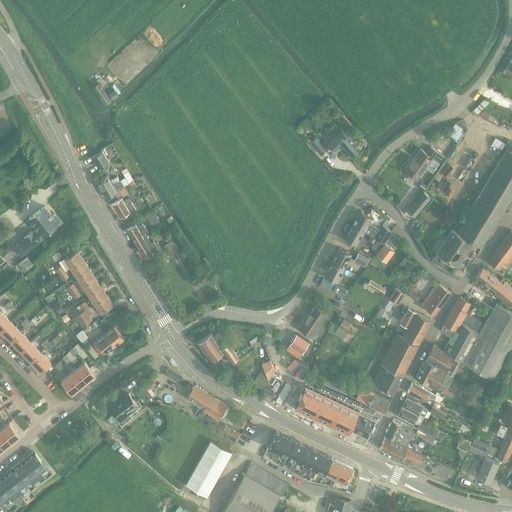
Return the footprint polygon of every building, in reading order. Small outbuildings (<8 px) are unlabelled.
[(105,105),(112,100),(99,82),(92,87),(105,105)] [(113,90),(109,93),(113,99),(118,96),(113,90)] [(351,156),(360,149),(341,126),(325,139),(333,150),(341,143),(351,156)] [(321,154),(327,149),(317,137),(310,142),(321,154)] [(502,149),(505,143),(496,137),(492,143),(502,149)] [(460,225),(456,231),(472,241),(481,247),(511,196),(511,143),(511,142),(471,207),(466,204),(460,213),(466,216),(461,223),(459,222),(458,224),(460,225)] [(407,172),(407,173),(410,175),(410,174),(417,179),(433,158),(439,163),(444,156),(437,151),(440,147),(435,143),(432,147),(427,154),(421,149),(411,161),(410,160),(403,169),(407,172)] [(92,157),(99,168),(109,162),(102,151),(92,157)] [(107,175),(97,182),(106,197),(113,192),(117,198),(123,194),(124,196),(128,193),(124,187),(125,187),(124,186),(134,179),(129,171),(123,174),(125,177),(120,180),(117,175),(110,180),(107,175)] [(423,182),(419,187),(424,191),(428,185),(423,182)] [(415,217),(431,198),(424,192),(408,212),(415,217)] [(119,218),(135,208),(128,197),(122,201),(121,198),(111,204),(119,218)] [(44,237),(43,236),(58,223),(44,206),(29,218),(37,228),(33,231),(32,231),(24,238),(25,238),(14,246),(21,255),(44,237)] [(153,210),(146,214),(152,224),(159,220),(153,210)] [(361,211),(353,224),(364,231),(370,234),(376,224),(370,220),(372,217),(361,211)] [(126,229),(135,244),(152,234),(150,231),(147,230),(143,224),(142,222),(136,225),(135,224),(126,229)] [(372,236),(377,239),(384,243),(392,231),(385,227),(387,224),(384,222),(378,233),(374,231),(371,235),(372,235),(372,236)] [(355,245),(364,231),(353,224),(344,238),(355,245)] [(436,253),(437,253),(457,266),(472,241),(456,231),(452,228),(436,253)] [(511,231),(511,230),(489,260),(489,261),(503,271),(511,259),(511,231)] [(154,237),(152,234),(135,244),(144,259),(153,253),(152,251),(156,248),(155,246),(157,246),(153,240),(154,237)] [(163,245),(170,255),(179,249),(172,239),(163,245)] [(387,261),(395,250),(385,243),(377,254),(387,261)] [(339,248),(332,262),(343,268),(351,254),(339,248)] [(63,258),(94,303),(106,295),(76,250),(63,258)] [(373,258),(370,257),(369,258),(359,252),(354,259),(367,266),(373,258)] [(27,255),(17,263),(18,264),(25,272),(34,264),(27,255)] [(336,282),(343,268),(332,262),(325,276),(336,282)] [(55,269),(59,275),(65,271),(61,265),(55,269)] [(511,306),(511,287),(504,282),(503,283),(489,272),(490,271),(485,267),(483,268),(482,268),(475,277),(495,292),(494,293),(511,306)] [(59,275),(63,281),(69,277),(65,271),(59,275)] [(384,293),(387,289),(370,279),(368,283),(366,281),(363,285),(373,291),(375,288),(384,293)] [(421,304),(435,314),(451,292),(437,282),(421,304)] [(67,287),(71,293),(77,289),(73,283),(67,287)] [(343,297),(347,289),(337,284),(333,291),(343,297)] [(71,293),(75,299),(81,295),(77,289),(71,293)] [(398,304),(404,294),(396,289),(389,299),(398,304)] [(106,295),(94,303),(100,312),(112,304),(106,295)] [(454,305),(440,330),(450,336),(443,348),(454,355),(467,362),(492,378),(511,343),(511,342),(511,312),(494,300),(483,322),(468,313),(473,305),(460,296),(454,305)] [(10,301),(4,307),(7,310),(13,305),(10,301)] [(85,301),(77,307),(80,312),(88,307),(85,301)] [(60,304),(55,308),(59,313),(63,309),(60,304)] [(312,336),(327,314),(315,306),(305,320),(304,319),(299,327),(312,336)] [(400,322),(408,326),(416,312),(408,307),(408,308),(404,306),(401,310),(405,312),(400,322)] [(92,312),(88,307),(80,312),(75,316),(82,326),(92,319),(89,315),(92,312)] [(0,328),(0,329),(8,321),(0,312),(0,328)] [(408,326),(400,322),(396,330),(419,343),(431,320),(416,312),(408,326)] [(67,313),(61,317),(65,322),(70,319),(67,313)] [(344,317),(334,333),(343,338),(353,323),(344,317)] [(0,329),(10,339),(19,331),(8,321),(0,329)] [(28,321),(23,326),(28,330),(33,325),(28,321)] [(104,333),(114,346),(123,338),(119,334),(123,331),(117,323),(104,333)] [(82,329),(76,334),(82,342),(88,337),(82,329)] [(10,339),(20,349),(29,341),(19,331),(10,339)] [(105,353),(114,346),(104,333),(92,343),(98,350),(101,348),(105,353)] [(297,333),(289,344),(302,352),(309,341),(297,333)] [(378,386),(393,394),(418,344),(397,333),(381,364),(382,364),(375,380),(379,382),(378,386)] [(231,362),(238,357),(228,344),(221,349),(210,334),(199,342),(211,360),(223,352),(231,362)] [(49,341),(44,346),(48,351),(58,341),(54,337),(49,342),(49,341)] [(20,349),(31,359),(39,351),(29,341),(20,349)] [(434,343),(415,377),(416,377),(436,388),(454,355),(443,348),(434,343)] [(78,344),(73,348),(77,353),(82,359),(87,355),(84,351),(78,344)] [(73,348),(66,355),(70,360),(77,353),(73,348)] [(49,362),(39,351),(31,359),(41,370),(49,362)] [(265,372),(259,381),(265,385),(274,370),(270,360),(262,363),(265,372)] [(76,367),(86,381),(94,374),(84,361),(76,367)] [(63,367),(59,362),(55,364),(60,370),(63,367)] [(315,363),(312,369),(321,374),(324,368),(315,363)] [(68,373),(79,387),(86,381),(76,367),(68,373)] [(181,376),(168,367),(164,373),(177,381),(181,376)] [(71,393),(79,387),(68,373),(60,380),(71,393)] [(505,373),(498,385),(502,388),(510,375),(505,373)] [(355,383),(353,387),(360,390),(362,386),(363,384),(356,380),(355,383)] [(430,403),(435,394),(412,382),(408,391),(430,403)] [(306,384),(295,406),(347,432),(350,427),(366,435),(367,436),(370,430),(372,425),(375,419),(358,410),(306,384)] [(226,404),(217,398),(195,385),(187,397),(194,401),(191,406),(196,409),(197,407),(199,408),(201,405),(204,408),(201,413),(200,412),(197,416),(202,419),(208,410),(218,417),(226,404)] [(360,390),(356,398),(365,403),(384,412),(390,401),(370,392),(369,391),(370,390),(362,386),(360,390)] [(150,388),(146,391),(149,396),(154,393),(150,388)] [(108,416),(106,417),(107,418),(112,425),(119,420),(137,406),(127,393),(109,407),(113,412),(108,416)] [(402,405),(424,416),(427,409),(421,406),(422,404),(406,396),(402,405)] [(414,421),(418,423),(416,427),(419,428),(416,433),(433,441),(435,437),(433,436),(436,430),(421,422),(424,416),(402,405),(397,414),(413,422),(414,421)] [(432,405),(429,410),(443,417),(446,412),(432,405)] [(502,419),(511,423),(511,406),(509,405),(502,419)] [(467,410),(464,417),(472,421),(476,414),(467,410)] [(475,416),(473,421),(479,424),(481,418),(475,416)] [(413,431),(393,420),(392,420),(386,432),(385,434),(406,445),(413,431)] [(1,429),(10,441),(18,435),(9,422),(1,429)] [(227,424),(221,434),(235,442),(241,433),(227,424)] [(471,444),(486,451),(486,452),(507,461),(511,448),(511,429),(501,425),(497,434),(505,437),(500,450),(497,449),(497,448),(489,444),(474,438),(471,444)] [(0,429),(0,443),(3,447),(10,441),(1,429),(0,429)] [(285,435),(276,430),(268,447),(275,450),(278,451),(285,435)] [(286,455),(294,439),(285,435),(278,451),(280,452),(286,455)] [(383,440),(379,448),(400,458),(399,459),(406,462),(409,456),(419,460),(422,453),(385,435),(383,440)] [(462,437),(457,447),(467,451),(471,442),(462,437)] [(286,455),(294,459),(296,460),(304,443),(294,439),(286,455)] [(210,440),(186,483),(207,495),(231,452),(210,440)] [(305,464),(313,448),(304,443),(296,460),(298,461),(305,464)] [(499,462),(486,457),(488,453),(470,445),(468,449),(485,457),(477,476),(490,482),(499,462)] [(305,464),(312,467),(315,468),(322,452),(314,448),(313,448),(305,464)] [(27,458),(24,460),(38,479),(43,476),(40,472),(46,467),(34,452),(33,453),(32,452),(27,457),(27,458)] [(324,473),(331,458),(332,457),(322,452),(315,468),(317,469),(324,473)] [(324,473),(333,477),(335,478),(342,463),(331,458),(324,473)] [(19,462),(13,468),(25,483),(31,479),(34,483),(38,479),(24,460),(20,463),(19,462)] [(287,511),(285,510),(283,511),(270,511),(280,494),(282,494),(288,484),(251,463),(245,473),(221,511),(287,511)] [(342,463),(335,478),(337,479),(346,483),(353,468),(342,463)] [(7,474),(3,477),(18,495),(22,492),(19,488),(25,483),(13,468),(6,473),(7,474)] [(0,494),(4,500),(10,495),(13,499),(18,495),(3,477),(0,478),(0,494)] [(347,511),(351,499),(333,495),(331,503),(330,502),(327,511),(347,511)]
